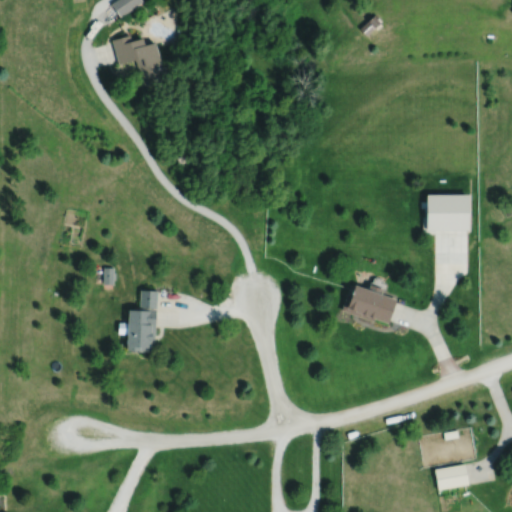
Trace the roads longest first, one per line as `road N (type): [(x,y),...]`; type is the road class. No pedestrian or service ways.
road 1 (residential): [(511,360),(361,411),(278,429),(186,440),(77,433)]
road 2 (residential): [(287,427),(255,291)]
